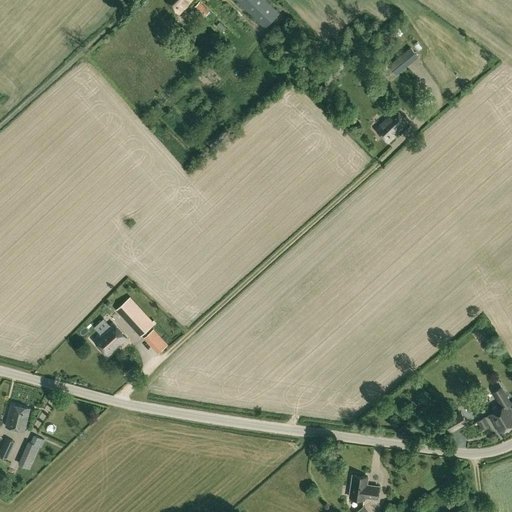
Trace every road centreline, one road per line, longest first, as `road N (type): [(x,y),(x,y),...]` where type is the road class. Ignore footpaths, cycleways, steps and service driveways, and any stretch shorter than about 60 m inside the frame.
road 1 (unclassified): [(511,443),(488,450),(115,404),(0,371)]
road 2 (unknown): [(115,404),(407,138)]
road 3 (unknown): [(0,126),(137,0)]
